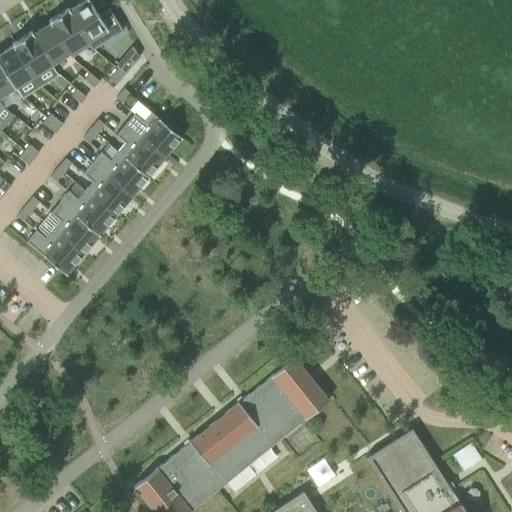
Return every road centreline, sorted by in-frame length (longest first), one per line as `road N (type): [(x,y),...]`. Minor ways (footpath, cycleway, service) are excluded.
road 1 (residential): [(22,511),(313,285),(416,409),(436,421),(511,431)]
road 2 (residential): [(117,0),(158,63),(210,114),(215,136),(0,399)]
road 3 (unclassified): [(170,0),(360,175),(511,235)]
